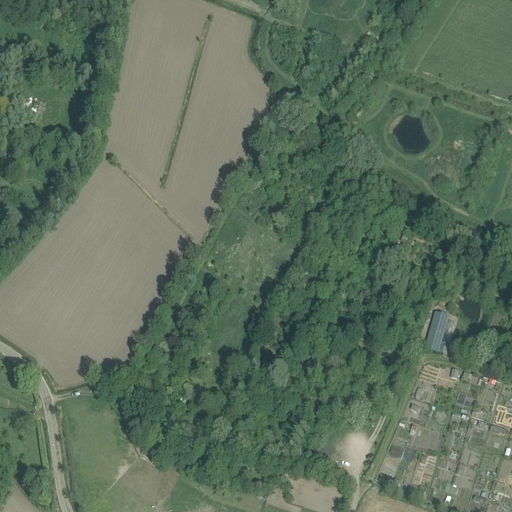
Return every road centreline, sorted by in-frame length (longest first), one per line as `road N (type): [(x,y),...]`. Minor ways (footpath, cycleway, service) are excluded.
road 1 (track): [(297,319),(301,281),(292,268),(354,158),(334,142),(445,0)]
road 2 (unclassified): [(68,511),(48,399),(35,376),(0,347)]
road 3 (track): [(352,511),(355,471),(403,355)]
